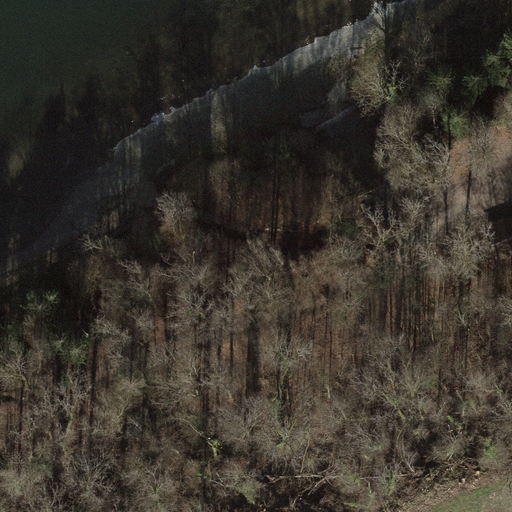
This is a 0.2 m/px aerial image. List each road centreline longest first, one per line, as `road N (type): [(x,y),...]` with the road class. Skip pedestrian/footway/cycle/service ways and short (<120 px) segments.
road 1 (track): [(511,196),(419,237),(299,307),(34,394)]
road 2 (track): [(419,237),(281,237),(173,207)]
